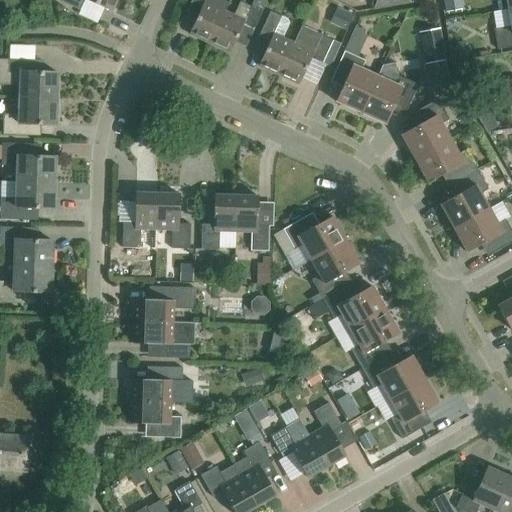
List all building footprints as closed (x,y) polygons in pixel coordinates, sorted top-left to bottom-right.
[(116,0),(56,0),(56,1),(79,12),(84,1),(110,13),(116,0)] [(188,35),(209,44),(223,13),(227,3),(219,0),(191,0),(189,4),(200,9),(188,35)] [(234,17),(223,13),(209,44),(229,54),(241,28),(252,33),(266,0),(253,0),(250,8),(240,4),(234,17)] [(410,0),(378,0),(380,9),(411,5),(410,0)] [(462,11),(460,0),(444,0),(446,13),(462,11)] [(511,9),(508,10),(510,26),(493,29),(496,51),(511,47),(511,9)] [(257,67),(278,76),(292,45),(280,39),(287,25),(285,20),(269,12),(259,36),(269,41),(257,67)] [(365,32),(354,27),(344,51),(357,57),(366,36),(363,35),(365,32)] [(294,45),(292,45),(278,76),(298,85),(310,59),(321,64),(332,41),(302,28),(294,45)] [(446,60),(440,29),(419,34),(425,64),(446,60)] [(14,45),(13,59),(39,60),(39,46),(14,45)] [(360,114),(376,77),(360,70),(364,62),(343,52),(333,75),(345,81),(335,102),(360,114)] [(18,99),(56,100),(57,74),(33,73),(33,61),(0,60),(0,81),(19,82),(18,99)] [(392,85),(376,77),(360,114),(384,125),(394,104),(406,109),(417,86),(396,76),(392,85)] [(448,77),(427,82),(429,94),(449,79),(448,77)] [(56,100),(18,99),(18,115),(2,115),(1,136),(31,137),(31,125),(55,126),(56,100)] [(414,160),(449,140),(440,125),(448,120),(437,100),(414,113),(421,124),(400,136),(414,160)] [(449,140),(414,160),(427,184),(448,172),(454,183),(476,170),(465,151),(457,155),(449,140)] [(16,183),(53,184),(54,158),(30,157),(31,145),(1,144),(0,166),(16,166),(16,183)] [(476,170),(454,183),(460,194),(439,206),(453,229),(488,210),(479,194),(487,190),(476,170)] [(52,210),(53,184),(16,183),(15,199),(0,198),(0,220),(28,221),(28,209),(52,210)] [(140,230),(155,230),(156,195),(134,194),(134,223),(122,223),(121,248),(139,249),(140,230)] [(156,195),(155,230),(171,231),(171,250),(189,250),(189,225),(178,225),(179,195),(156,195)] [(234,233),(235,197),(213,196),(212,226),(201,225),(200,251),(218,251),(218,232),(234,233)] [(257,197),(235,197),(234,233),(250,233),(249,252),(267,252),(268,227),(256,227),(257,197)] [(496,225),(488,210),(453,229),(466,253),(487,242),(493,253),(511,242),(511,234),(504,220),(496,225)] [(310,261),(345,241),(331,218),(311,229),(304,218),(282,230),(293,250),(301,246),(310,261)] [(13,266),(51,268),(51,242),(27,241),(28,229),(0,228),(0,249),(14,250),(13,266)] [(310,281),(321,300),(344,288),(338,277),(358,265),(345,241),(310,261),(318,276),(310,281)] [(270,258),(263,258),(263,264),(257,263),(256,284),(270,285),(270,258)] [(51,268),(13,266),(12,283),(0,282),(0,304),(25,305),(26,293),(50,294),(51,268)] [(341,316),(349,331),(384,311),(371,287),(350,299),(344,288),(321,300),(333,320),(341,316)] [(133,301),(133,323),(172,324),(173,310),(193,310),(194,289),(159,288),(159,302),(133,301)] [(511,330),(511,298),(496,307),(510,331),(511,330)] [(384,311),(349,331),(358,346),(350,350),(361,370),(383,357),(377,346),(398,335),(384,311)] [(194,324),(172,324),(133,323),(132,344),(157,345),(157,359),(189,360),(189,345),(193,345),(194,324)] [(273,350),(293,358),(299,341),(279,333),(273,350)] [(383,357),(361,370),(372,390),(380,385),(389,400),(423,380),(410,357),(389,368),(383,357)] [(131,381),(130,402),(170,404),(170,389),(181,390),(181,369),(157,368),(156,382),(131,381)] [(265,381),(260,368),(241,374),(246,387),(265,381)] [(321,380),(315,370),(304,377),(310,387),(321,380)] [(437,404),(423,380),(389,400),(397,415),(389,420),(401,440),(423,427),(416,416),(437,404)] [(283,396),(272,412),(285,421),(296,405),(283,396)] [(170,404),(130,402),(130,424),(155,425),(155,439),(179,439),(180,418),(170,418),(170,404)] [(307,437),(325,468),(345,457),(330,431),(340,425),(328,404),(312,412),(321,429),(307,437)] [(364,417),(354,423),(362,436),(372,430),(364,417)] [(325,468),(307,437),(294,444),(284,428),(269,437),(281,459),(292,453),(306,479),(325,468)] [(0,470),(26,472),(28,439),(0,436),(0,470)] [(209,444),(220,464),(233,457),(222,437),(209,444)] [(192,443),(179,450),(191,470),(203,463),(192,443)] [(252,468),(238,476),(256,507),(275,496),(260,471),(270,465),(258,443),(242,452),(252,468)] [(188,469),(178,451),(165,458),(175,476),(188,469)] [(247,511),(256,507),(238,476),(232,466),(218,474),(215,468),(199,476),(212,498),(222,493),(232,511),(247,511)] [(475,511),(479,505),(492,511),(507,477),(486,468),(477,488),(466,483),(455,509),(461,511),(475,511)] [(511,511),(511,479),(507,477),(492,511),(494,511),(511,511)] [(174,511),(191,511),(191,510),(201,505),(188,483),(173,491),(182,508),(174,511)]
